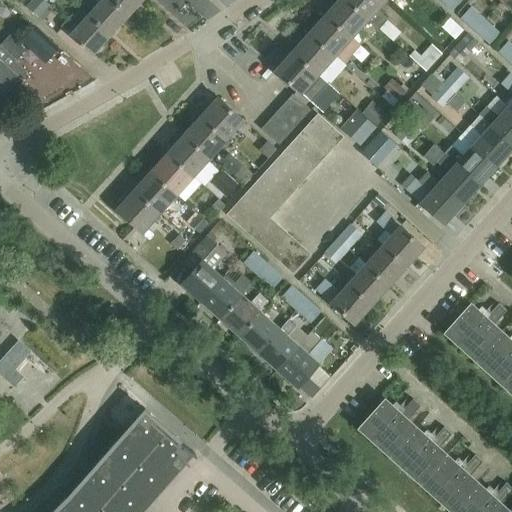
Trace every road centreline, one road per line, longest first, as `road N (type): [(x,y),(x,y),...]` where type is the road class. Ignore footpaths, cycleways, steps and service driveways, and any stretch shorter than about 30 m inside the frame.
road 1 (residential): [(290,445),(0,178)]
road 2 (residential): [(290,445),(511,209)]
road 3 (residential): [(0,145),(259,0)]
road 4 (unknown): [(387,342),(511,457)]
